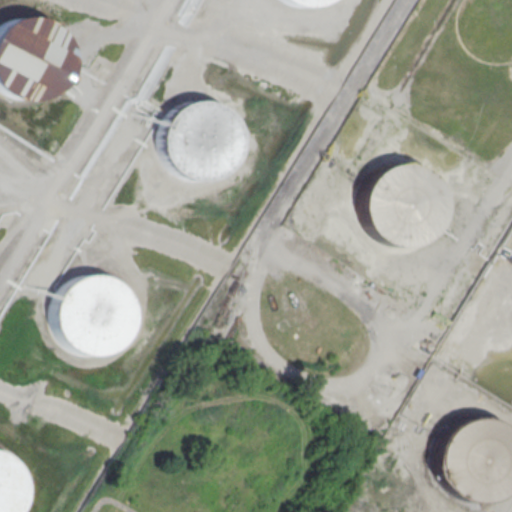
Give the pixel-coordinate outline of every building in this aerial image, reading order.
[(0,89),(40,107),(54,75),(46,71),(55,48),(0,25),(0,89)] [(162,116),(170,108),(179,103),(190,100),(201,100),(211,103),(220,109),(228,116),(233,126),(236,136),(235,147),(231,160),(223,171),(211,178),(198,182),(185,180),(173,175),(163,166),(156,154),(154,141),(156,128),(162,116)] [(365,179),(373,171),(383,166),(393,163),(404,163),(414,166),(424,172),(431,179),(436,189),(439,199),(438,210),(434,223),(426,234),(415,241),(402,245),(388,244),(376,238),(366,229),(359,217),(357,204),(359,191),(365,179)] [(57,289),(64,281),(74,276),(84,273),(95,273),(105,276),(115,282),(122,289),(127,299),(130,309),(130,320),(125,333),(117,344),(106,351),(93,355),(79,353),(67,348),(57,339),(50,327),(48,314),(50,301),(57,289)] [(440,433),(447,425),(457,420),(467,417),(478,417),(488,420),(498,426),(505,434),(510,443),(511,450),(511,466),(508,477),(500,488),(489,495),(476,499),(462,498),(450,492),(440,483),(433,471),(431,458),(433,445),(440,433)] [(0,511),(0,451),(7,456),(14,463),(19,473),(22,483),(22,494),(17,507),(13,511),(0,511)]
